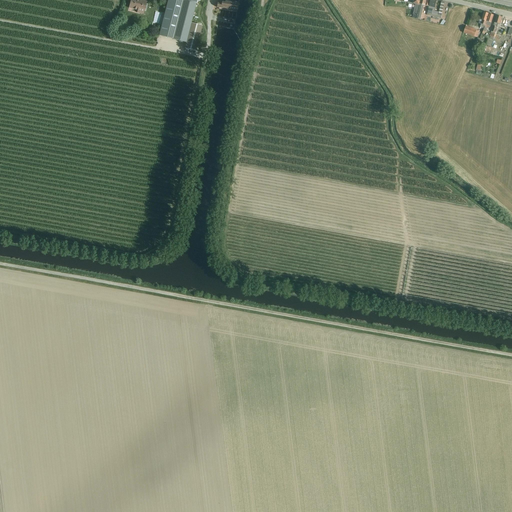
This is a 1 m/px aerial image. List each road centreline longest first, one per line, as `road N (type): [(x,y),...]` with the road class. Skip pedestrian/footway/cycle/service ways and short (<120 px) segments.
road 1 (track): [(0,263),(511,354)]
road 2 (track): [(203,55),(176,228),(165,250),(135,257),(0,234)]
